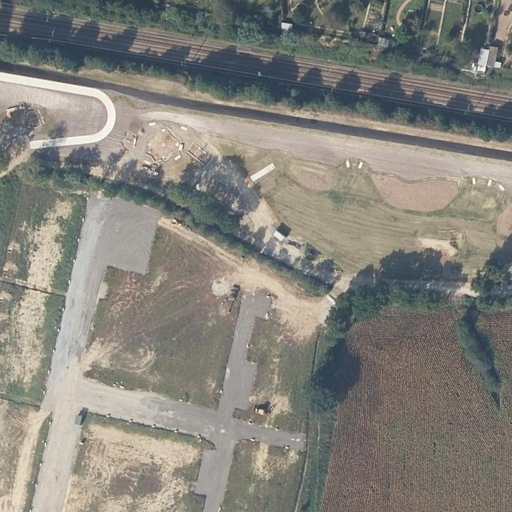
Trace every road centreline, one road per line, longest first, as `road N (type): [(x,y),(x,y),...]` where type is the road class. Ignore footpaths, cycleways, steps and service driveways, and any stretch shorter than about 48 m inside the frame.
road 1 (track): [(16,155),(150,187),(345,284),(511,288)]
road 2 (residential): [(124,217),(95,232),(59,388)]
road 3 (residential): [(59,388),(220,425)]
road 4 (residential): [(220,425),(247,297)]
road 5 (residential): [(59,388),(68,411),(46,511)]
